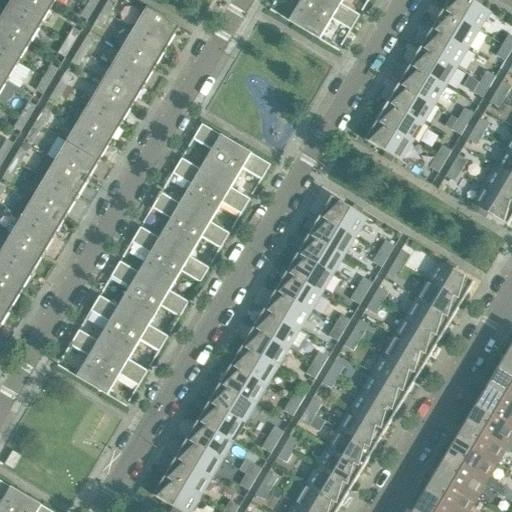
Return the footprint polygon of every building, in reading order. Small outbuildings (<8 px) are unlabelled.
[(41,26),(52,8),(38,0),(12,0),(8,7),(41,26)] [(95,8),(99,0),(90,0),(88,4),(95,8)] [(109,16),(116,4),(109,0),(102,12),(109,16)] [(323,0),(298,0),(302,2),(289,23),(304,32),(323,0)] [(351,32),(360,16),(359,15),(359,16),(341,5),(332,0),(323,0),(304,32),(319,41),(332,20),(350,31),(351,32)] [(489,12),(484,9),(487,4),(479,0),(476,0),(475,3),(469,0),(450,0),(444,11),(477,31),(489,12)] [(87,21),(95,8),(88,4),(81,17),(87,21)] [(0,27),(30,45),(41,26),(8,7),(0,20),(0,27)] [(166,51),(180,28),(147,8),(133,31),(166,51)] [(477,31),(444,11),(442,14),(443,15),(440,18),(439,18),(432,29),(466,50),(477,31)] [(101,29),(109,16),(102,12),(94,25),(101,29)] [(0,52),(19,63),(30,45),(0,27),(0,52)] [(73,45),(80,33),(73,29),(66,41),(73,45)] [(466,50),(432,29),(431,32),(432,32),(429,37),(428,36),(421,48),(455,68),(466,50)] [(166,51),(133,31),(122,50),(155,70),(166,51)] [(511,51),(511,50),(511,36),(509,35),(502,46),(511,51)] [(86,53),(94,41),(87,37),(80,49),(86,53)] [(65,58),(73,45),(66,41),(58,54),(65,58)] [(505,62),(511,51),(502,46),(496,57),(505,62)] [(455,68),(421,48),(419,51),(420,52),(418,56),(417,55),(410,66),(444,87),(455,68)] [(79,66),(86,53),(80,49),(72,62),(79,66)] [(155,70),(122,50),(111,68),(144,88),(155,70)] [(0,77),(8,82),(19,63),(0,52),(0,77)] [(51,82),(58,70),(51,66),(44,78),(51,82)] [(444,87),(410,66),(408,70),(409,70),(407,74),(406,73),(399,85),(433,105),(444,87)] [(144,88),(111,68),(100,87),(133,107),(144,88)] [(489,89),(496,78),(487,72),(480,83),(489,89)] [(64,90),(71,78),(65,74),(58,86),(64,90)] [(0,95),(8,82),(0,77),(0,95)] [(43,95),(51,82),(44,78),(36,91),(43,95)] [(505,98),(511,87),(502,81),(496,92),(505,98)] [(483,99),(489,89),(480,83),(474,94),(483,99)] [(433,105),(399,85),(397,88),(398,89),(396,93),(395,92),(388,104),(422,124),(433,105)] [(57,103),(64,90),(58,86),(50,100),(57,103)] [(133,107),(100,87),(89,105),(122,125),(133,107)] [(499,109),(505,98),(496,92),(490,103),(499,109)] [(29,120),(36,107),(29,103),(28,106),(14,98),(10,106),(23,114),(22,116),(29,120)] [(422,124),(388,104),(386,107),(387,108),(385,111),(384,111),(377,122),(411,142),(422,124)] [(122,125),(89,105),(78,124),(111,144),(122,125)] [(467,126),(474,115),(465,109),(458,120),(467,126)] [(42,128),(49,116),(43,112),(35,124),(42,128)] [(21,133),(29,120),(22,116),(14,129),(21,133)] [(483,135),(490,124),(480,119),(474,129),(483,135)] [(461,136),(467,126),(458,120),(452,131),(461,136)] [(399,162),(411,142),(377,122),(375,126),(376,126),(374,130),(373,129),(365,142),(385,153),(383,158),(392,163),(394,159),(399,162)] [(34,141),(42,128),(35,124),(28,137),(34,141)] [(111,144),(78,124),(67,142),(100,163),(111,144)] [(216,180),(237,145),(202,125),(193,140),(194,141),(195,141),(212,151),(201,171),(216,180)] [(477,146),(483,135),(474,129),(467,140),(477,146)] [(0,153),(6,157),(14,145),(7,141),(0,152),(0,153)] [(100,163),(67,142),(56,161),(89,181),(100,163)] [(262,181),(271,166),(237,145),(216,180),(231,189),(243,169),(261,180),(261,181),(262,181)] [(445,163),(452,152),(442,146),(436,157),(445,163)] [(20,165),(27,153),(20,149),(13,161),(20,165)] [(511,152),(508,150),(497,168),(511,177),(511,152)] [(461,172),(467,161),(458,156),(452,167),(461,172)] [(439,174),(445,163),(436,157),(429,168),(439,174)] [(195,214),(216,180),(201,171),(182,159),(172,175),(174,176),(174,175),(192,186),(180,205),(195,214)] [(12,178),(20,165),(13,161),(5,174),(12,178)] [(89,181),(56,161),(45,180),(78,200),(89,181)] [(455,183),(461,172),(452,167),(445,178),(455,183)] [(511,177),(497,168),(486,187),(511,202),(511,177)] [(78,200),(45,180),(34,198),(67,218),(78,200)] [(241,216),(251,200),(249,199),(249,200),(231,189),(216,180),(195,214),(211,223),(223,204),(240,214),(240,215),(241,216)] [(511,202),(486,187),(474,206),(479,209),(476,214),(486,219),(488,215),(508,227),(511,219),(511,202)] [(175,249),(195,214),(180,205),(162,195),(163,194),(161,194),(152,209),(153,210),(154,209),(171,220),(160,240),(175,249)] [(67,218),(34,198),(22,217),(56,237),(67,218)] [(366,218),(361,215),(363,211),(354,205),(352,209),(332,198),(329,202),(330,203),(328,206),(327,206),(320,217),(354,238),(366,218)] [(221,250),(230,234),(229,234),(211,223),(195,214),(175,249),(190,258),(202,238),(220,249),(219,249),(221,250)] [(56,237),(22,217),(11,236),(44,256),(56,237)] [(354,238),(320,217),(318,221),(319,221),(317,225),(316,224),(309,236),(343,256),(354,238)] [(175,249),(160,240),(141,228),(132,243),(151,254),(139,274),(154,283),(175,249)] [(44,256),(11,236),(0,254),(33,274),(44,256)] [(343,256),(309,236),(307,239),(308,240),(306,243),(305,243),(298,254),(332,275),(343,256)] [(388,258),(395,247),(386,241),(379,252),(388,258)] [(200,285),(209,269),(208,268),(190,258),(175,249),(154,283),(170,292),(182,273),(199,283),(199,284),(200,285)] [(404,267),(411,256),(401,251),(395,262),(404,267)] [(382,269),(388,258),(379,252),(373,263),(382,269)] [(33,274),(0,254),(0,279),(22,292),(33,274)] [(332,275),(298,254),(296,258),(297,258),(295,262),(294,261),(287,273),(321,293),(332,275)] [(474,283),(455,271),(457,267),(448,261),(446,266),(441,263),(429,282),(463,302),(470,291),(469,290),(471,286),(472,287),(474,283)] [(120,262),(111,278),(112,279),(113,278),(130,289),(119,308),(134,317),(154,283),(139,274),(121,263),(122,263),(120,262)] [(398,278),(404,267),(395,262),(389,273),(398,278)] [(321,293),(287,273),(285,276),(286,277),(284,280),(283,280),(276,291),(310,312),(321,293)] [(22,292),(0,279),(0,304),(11,311),(22,292)] [(363,279),(357,289),(366,295),(373,284),(363,279)] [(463,302),(429,282),(418,301),(452,321),(458,309),(458,308),(460,305),(461,306),(463,302)] [(180,319),(189,303),(188,302),(188,303),(170,292),(154,283),(134,317),(149,326),(161,307),(179,317),(178,318),(180,319)] [(382,304),(389,294),(379,288),(373,299),(382,304)] [(360,306),(366,295),(357,289),(350,300),(360,306)] [(310,312),(276,291),(274,295),(275,295),(273,299),(272,298),(265,310),(299,330),(310,312)] [(93,308),(90,312),(92,313),(92,312),(110,323),(98,343),(113,352),(134,317),(119,308),(101,298),(101,297),(100,297),(93,308)] [(373,299),(366,310),(376,315),(382,304),(373,299)] [(452,321),(418,301),(407,319),(441,339),(447,328),(446,327),(449,323),(450,324),(452,321)] [(0,329),(11,311),(0,304),(0,329)] [(299,330),(265,310),(263,313),(264,314),(262,317),(261,317),(254,329),(288,349),(299,330)] [(344,332),(350,321),(341,316),(335,326),(344,332)] [(159,353),(168,338),(167,337),(149,326),(134,317),(113,352),(129,361),(141,341),(158,352),(159,353)] [(441,339),(407,319),(396,338),(429,358),(436,346),(435,346),(438,342),(439,343),(441,339)] [(360,342),(366,331),(357,325),(351,336),(360,342)] [(338,343),(344,332),(335,326),(328,337),(338,343)] [(288,349),(254,329),(252,332),(253,332),(251,336),(250,335),(243,347),(277,367),(288,349)] [(79,331),(70,347),(71,347),(72,347),(89,357),(77,378),(92,387),(113,352),(98,343),(80,332),(81,332),(79,331)] [(353,352),(360,342),(351,336),(344,347),(353,352)] [(429,358),(396,338),(385,356),(418,376),(425,365),(424,364),(427,361),(428,361),(429,358)] [(277,367),(243,347),(241,351),(242,351),(240,355),(239,354),(232,366),(265,386),(277,367)] [(139,387),(148,373),(129,361),(113,352),(92,387),(107,397),(120,375),(139,387)] [(322,369),(328,358),(319,353),(313,364),(322,369)] [(502,372),(511,378),(511,354),(511,355),(510,358),(511,359),(507,365),(509,366),(506,370),(504,369),(502,372)] [(418,376),(385,356),(374,375),(407,395),(414,383),(413,383),(415,379),(416,380),(418,376)] [(338,379),(344,368),(335,362),(328,373),(338,379)] [(316,380),(322,369),(313,364),(306,374),(316,380)] [(265,386),(232,366),(230,369),(231,370),(228,373),(227,373),(221,385),(254,405),(265,386)] [(511,378),(502,372),(500,376),(502,377),(500,381),(498,380),(494,387),(493,387),(491,389),(511,401),(511,378)] [(332,389),(338,379),(328,373),(322,384),(332,389)] [(407,395),(374,375),(363,394),(396,414),(403,402),(402,401),(404,398),(405,398),(407,395)] [(254,405),(221,385),(219,388),(220,388),(217,392),(216,391),(209,403),(243,423),(254,405)] [(511,401),(491,389),(489,393),(490,394),(486,400),(488,401),(485,405),(483,404),(481,407),(511,425),(511,401)] [(300,406),(306,395),(297,390),(290,401),(300,406)] [(396,414),(363,394),(351,412),(385,432),(392,420),(391,420),(393,416),(394,417),(396,414)] [(316,416),(322,405),(313,399),(306,410),(316,416)] [(294,417),(300,406),(290,401),(284,411),(294,417)] [(243,423),(209,403),(207,406),(208,407),(206,410),(205,410),(198,422),(232,442),(243,423)] [(511,438),(511,425),(481,407),(479,411),(481,412),(479,416),(477,415),(473,422),(471,425),(507,446),(510,442),(511,438)] [(309,426),(316,416),(306,410),(300,421),(309,426)] [(385,432),(351,412),(340,431),(374,451),(381,439),(380,439),(382,435),(383,436),(385,432)] [(232,442),(198,422),(196,425),(197,425),(195,429),(194,428),(187,440),(221,460),(232,442)] [(507,446),(471,425),(470,425),(469,429),(465,435),(467,436),(464,441),(462,439),(460,442),(497,464),(505,450),(511,454),(511,443),(510,442),(507,446)] [(277,444),(284,432),(275,427),(268,438),(277,444)] [(374,451),(340,431),(329,449),(363,469),(370,458),(369,457),(371,454),(372,454),(374,451)] [(293,453),(300,442),(291,436),(284,447),(293,453)] [(271,454),(277,444),(268,438),(262,448),(271,454)] [(221,460),(187,440),(185,443),(186,444),(184,448),(183,447),(176,459),(210,479),(221,460)] [(497,464),(460,442),(458,446),(460,447),(458,452),(456,451),(452,457),(451,457),(449,459),(486,481),(488,478),(497,464)] [(287,463),(293,453),(284,447),(278,458),(287,463)] [(363,469),(329,449),(318,468),(352,488),(359,476),(358,476),(360,472),(361,473),(363,469)] [(21,457),(13,452),(5,465),(13,470),(21,457)] [(210,479),(176,459),(174,462),(175,463),(173,466),(172,466),(165,477),(199,497),(210,479)] [(486,481),(449,459),(448,464),(444,470),(446,471),(443,476),(441,474),(439,477),(476,499),(484,486),(498,494),(502,486),(488,478),(486,481)] [(255,481),(262,469),(253,464),(246,475),(255,481)] [(352,488),(318,468),(307,486),(341,506),(348,495),(347,494),(349,491),(350,491),(352,488)] [(271,490),(278,479),(269,473),(262,485),(271,490)] [(249,491),(255,481),(246,475),(240,485),(249,491)] [(190,511),(199,497),(165,477),(163,481),(164,481),(162,485),(161,484),(154,497),(173,508),(171,511),(190,511)] [(468,511),(476,499),(439,477),(437,481),(439,482),(437,487),(435,486),(431,493),(431,492),(429,495),(457,511),(468,511)] [(0,511),(17,511),(27,497),(0,481),(0,501),(3,503),(0,507),(0,511)] [(265,500),(271,490),(262,485),(256,495),(265,500)] [(341,506),(307,486),(296,505),(307,511),(336,511),(338,509),(339,510),(341,506)] [(511,492),(502,486),(498,494),(511,503),(511,501),(511,492)] [(457,511),(429,495),(427,499),(424,506),(425,507),(423,511),(421,510),(418,511),(457,511)] [(51,511),(27,497),(17,511),(51,511)] [(236,511),(240,507),(230,502),(224,511),(236,511)]
